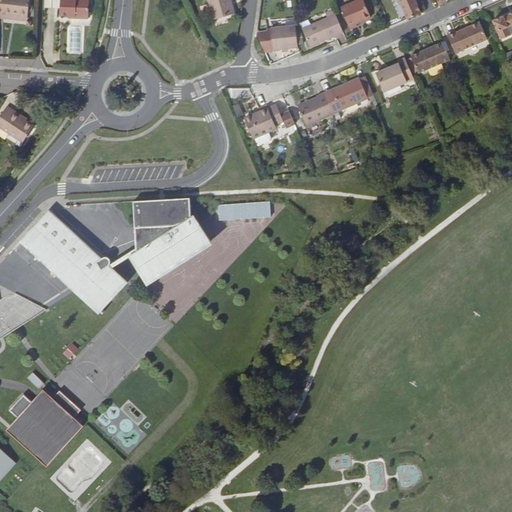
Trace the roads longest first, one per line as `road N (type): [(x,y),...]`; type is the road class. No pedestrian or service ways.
road 1 (residential): [(239,76),(322,64),(475,0)]
road 2 (residential): [(99,111),(0,215)]
